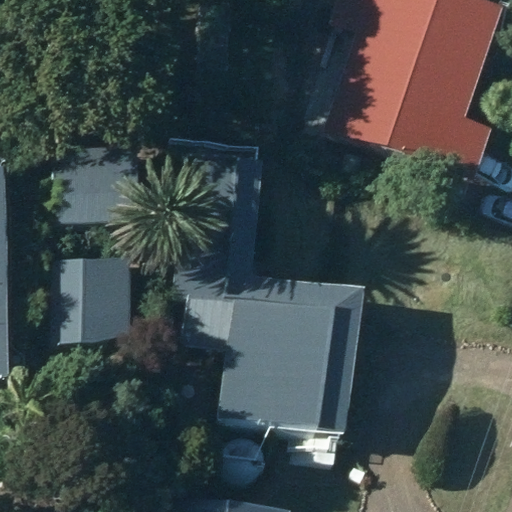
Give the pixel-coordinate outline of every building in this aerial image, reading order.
[(323,155),(471,207),(488,160),(463,150),(498,50),(355,0),(344,0),(328,48),(356,59),(323,155)] [(245,272),(256,151),(230,149),(230,137),(174,133),(164,257),(180,259),(173,336),(221,340),(214,418),(339,430),(351,281),(245,272)] [(53,245),(135,248),(136,199),(54,196),(53,245)] [(123,363),(125,294),(51,292),(49,361),(123,363)] [(218,481),(223,487),(231,491),(238,492),(246,490),(253,486),(258,480),(261,473),(261,465),(259,458),(254,451),(248,447),(240,445),(233,445),(226,448),(220,453),(216,459),(214,467),(215,474),(218,481)]
